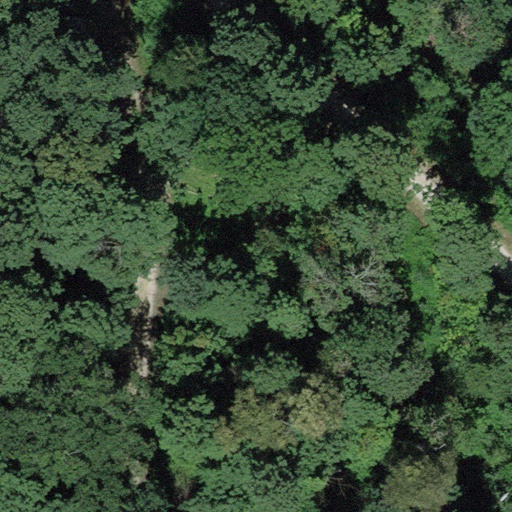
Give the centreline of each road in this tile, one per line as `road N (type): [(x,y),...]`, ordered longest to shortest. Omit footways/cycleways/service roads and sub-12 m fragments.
road 1 (track): [(124,511),(133,162),(99,0)]
road 2 (track): [(511,280),(201,0)]
road 3 (track): [(370,0),(511,92)]
